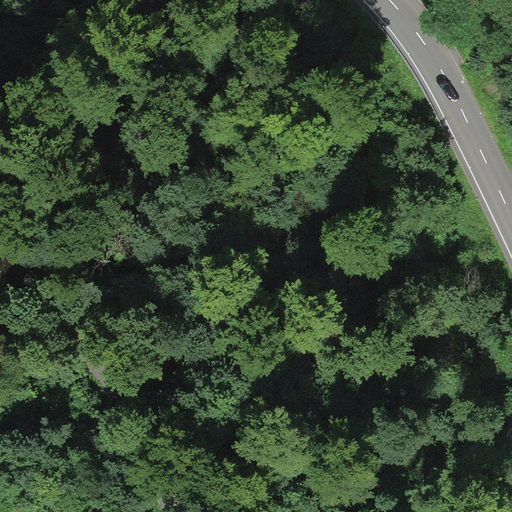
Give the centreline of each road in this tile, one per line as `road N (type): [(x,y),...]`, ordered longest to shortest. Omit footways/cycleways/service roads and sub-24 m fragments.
road 1 (track): [(158,0),(283,49),(326,90),(374,196),(368,340),(439,446),(471,511)]
road 2 (track): [(0,303),(83,350),(145,409),(163,440),(172,511)]
road 3 (tertiary): [(387,0),(447,83),(511,213)]
